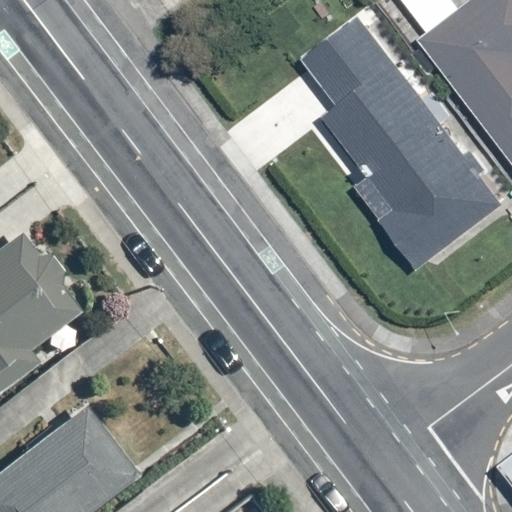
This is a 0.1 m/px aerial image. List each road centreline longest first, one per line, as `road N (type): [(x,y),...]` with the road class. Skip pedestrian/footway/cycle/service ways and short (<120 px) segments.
road 1 (tertiary): [(22,0),(380,469)]
road 2 (residential): [(511,366),(380,469)]
